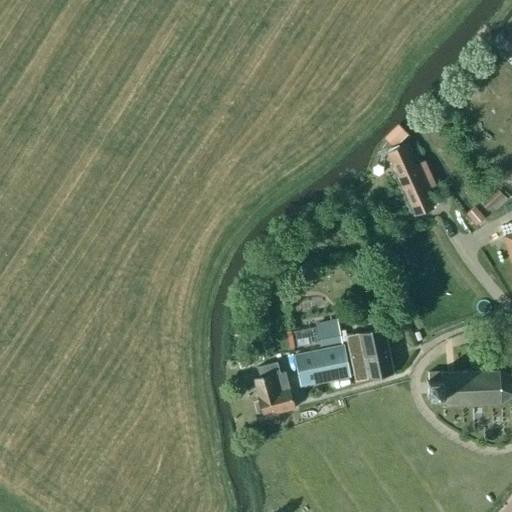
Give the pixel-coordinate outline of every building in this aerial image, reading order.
[(395,128),(388,135),(398,145),(401,142),(405,138),(407,135),(398,125),(395,128)] [(388,154),(415,215),(432,208),(424,190),(433,186),(423,163),(414,167),(405,146),(388,154)] [(480,204),(482,207),(487,212),(492,207),(496,211),(496,210),(508,200),(497,188),(480,204)] [(470,211),(466,215),(476,226),(484,218),(475,207),(470,211)] [(265,295),(245,298),(246,301),(246,305),(248,320),(268,317),(265,295)] [(335,321),(319,324),(317,325),(322,350),(341,347),(335,321)] [(356,334),(357,338),(346,341),(355,381),(393,373),(390,360),(382,328),(356,334)] [(301,387),(350,378),(343,346),(341,347),(322,350),(295,356),(301,387)] [(240,370),(249,367),(248,360),(238,363),(240,370)] [(257,367),(260,378),(253,379),(263,417),(294,408),(289,388),(284,390),(277,362),(257,367)] [(450,371),(443,372),(443,371),(425,372),(426,381),(427,397),(441,396),(442,405),(444,405),(444,404),(500,401),(511,393),(511,376),(498,369),(450,371)]
